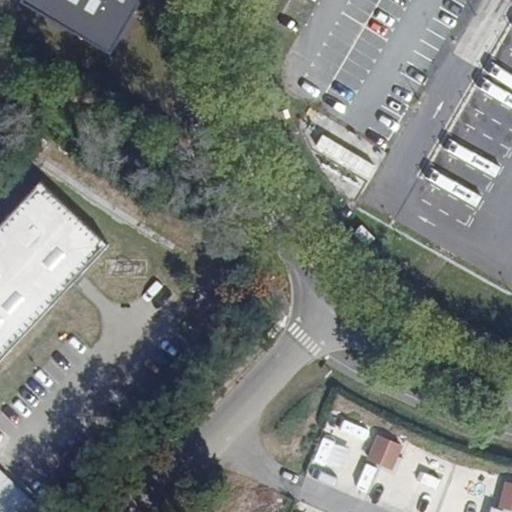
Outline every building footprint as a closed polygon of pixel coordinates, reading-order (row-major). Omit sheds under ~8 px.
[(21,0),(22,0),(111,52),(138,2),(137,0),(21,0)] [(300,32),(317,0),(279,0),(271,16),(300,32)] [(451,182),(483,199),(511,145),(511,55),(504,51),(498,62),(511,69),(511,75),(506,86),(486,75),(434,171),(451,180),(451,182)] [(0,362),(111,245),(45,183),(0,229),(0,362)] [(316,461),(344,470),(354,436),(326,428),(316,461)] [(374,448),(397,458),(402,446),(379,437),(374,448)] [(0,511),(1,511),(42,511),(43,511),(0,468),(0,511)] [(461,469),(455,497),(480,502),(486,474),(461,469)] [(503,495),(511,497),(511,484),(506,483),(503,495)]
